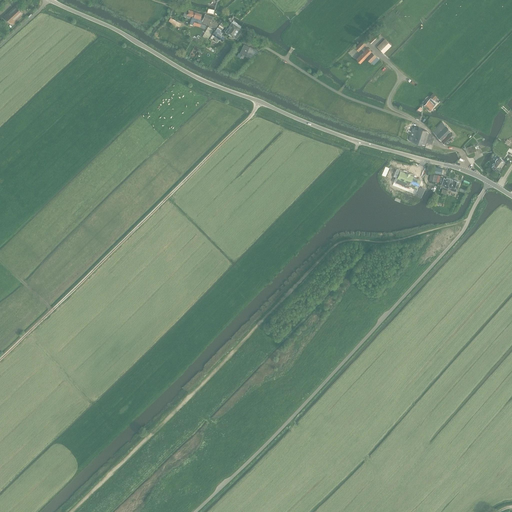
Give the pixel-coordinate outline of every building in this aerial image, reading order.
[(16,6),(5,16),(11,23),(22,13),(16,6)] [(194,17),(195,12),(189,10),(185,9),(183,16),(190,18),(190,16),(192,17),(194,17)] [(201,19),(202,18),(201,18),(202,14),(195,12),(194,17),(192,17),(191,21),(190,24),(193,25),(194,22),(201,24),(202,23),(203,20),(201,19)] [(218,23),(211,21),(213,17),(205,14),(203,20),(202,23),(216,28),(218,23)] [(170,18),(169,22),(180,26),(182,22),(170,18)] [(225,32),(229,35),(236,25),(237,23),(233,21),(232,22),(230,20),(228,23),(229,24),(229,25),(230,26),(227,29),(226,28),(225,30),(226,31),(225,32)] [(221,32),(226,25),(222,21),(213,34),(215,36),(212,40),(217,43),(219,39),(222,41),(225,37),(221,35),(223,33),(221,32)] [(234,37),(236,38),(241,31),(242,31),(243,30),(243,29),(240,27),(241,26),(237,23),(236,25),(229,35),(234,38),(234,37)] [(214,30),(208,27),(203,36),(208,39),(214,30)] [(385,39),(377,47),(384,53),(391,46),(385,39)] [(358,52),(366,44),(363,40),(355,48),(358,52)] [(245,56),(248,50),(243,47),(240,53),(245,56)] [(379,59),(370,51),(370,50),(370,49),(369,49),(368,48),(362,54),(356,60),(360,64),(366,58),(370,63),(371,62),(374,65),(379,59)] [(434,106),(437,103),(433,100),(437,96),(434,93),(430,96),(431,98),(429,100),(424,105),(430,111),(434,106)] [(445,145),(446,144),(455,135),(451,131),(446,126),(442,122),(433,132),(445,145)] [(412,129),(408,140),(422,144),(426,146),(427,143),(432,145),(434,139),(426,131),(418,128),(418,130),(412,129)] [(467,148),(469,154),(476,151),(474,145),(467,148)] [(493,166),(492,168),(498,172),(504,164),(503,163),(504,161),(499,158),(498,159),(497,159),(495,161),(495,162),(496,163),(495,164),(494,164),(493,164),(492,165),(492,166),(493,166)] [(398,179),(397,183),(408,187),(409,186),(417,189),(420,180),(413,177),(413,176),(410,175),(410,174),(407,172),(406,173),(401,171),(397,179),(398,179)] [(438,183),(439,179),(440,176),(431,174),(429,180),(438,183)] [(444,178),(442,185),(444,186),(444,187),(448,188),(450,189),(452,182),(453,180),(447,178),(446,179),(444,178)] [(448,188),(448,189),(452,191),(452,189),(456,190),(459,182),(454,180),(454,182),(452,182),(450,189),(448,188)]
